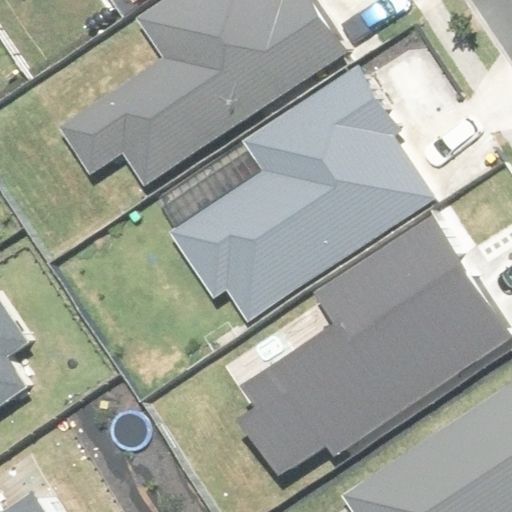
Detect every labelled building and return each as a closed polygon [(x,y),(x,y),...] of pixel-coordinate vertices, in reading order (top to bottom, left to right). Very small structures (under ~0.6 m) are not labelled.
[(312,0),(300,8),(295,0),(205,0),(159,30),(184,70),(80,135),(109,182),(144,160),(162,188),(362,63),(322,0),(312,0)] [(146,0),(152,8),(163,0),(146,0)] [(452,204),(374,83),(268,151),(287,180),(192,240),(236,307),(259,292),(276,318),(452,204)] [(505,333),(438,230),(332,298),(352,329),(258,390),(270,410),(254,420),(288,473),(505,333)] [(0,410),(31,391),(11,358),(35,343),(8,301),(0,305),(0,410)] [(511,511),(511,407),(353,510),(354,511),(511,511)]
